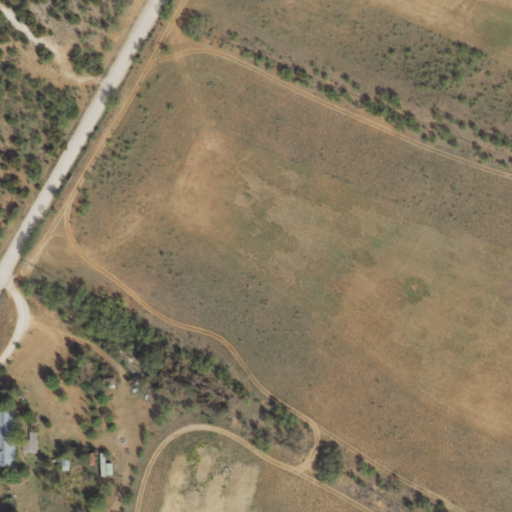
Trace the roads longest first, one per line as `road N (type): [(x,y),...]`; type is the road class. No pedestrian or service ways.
road 1 (residential): [(0,309),(169,0)]
road 2 (residential): [(0,10),(129,62)]
